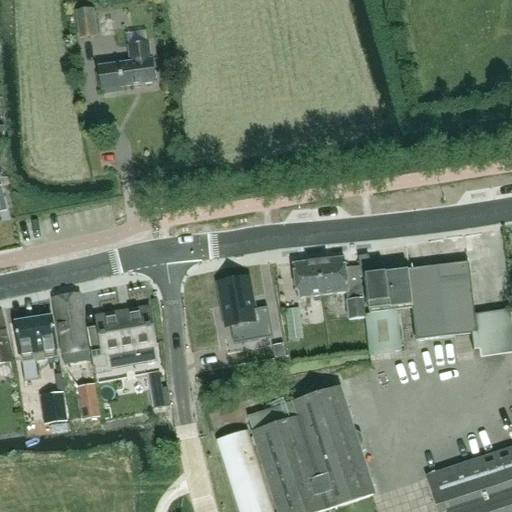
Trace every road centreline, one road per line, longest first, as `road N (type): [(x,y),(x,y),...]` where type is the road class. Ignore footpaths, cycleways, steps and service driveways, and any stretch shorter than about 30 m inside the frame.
road 1 (secondary): [(153,251),(511,208)]
road 2 (tertiary): [(204,511),(153,251)]
road 3 (secondary): [(0,285),(153,251)]
